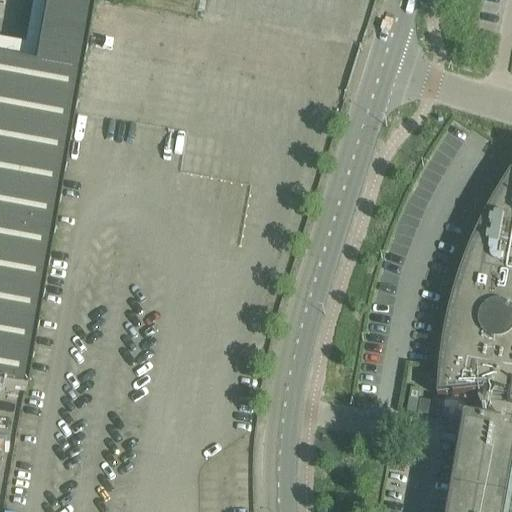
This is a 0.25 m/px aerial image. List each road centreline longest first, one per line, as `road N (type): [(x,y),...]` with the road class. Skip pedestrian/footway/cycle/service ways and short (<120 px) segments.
road 1 (unclassified): [(279,511),(283,413),(304,314),(380,69)]
road 2 (unclassified): [(511,108),(380,69)]
